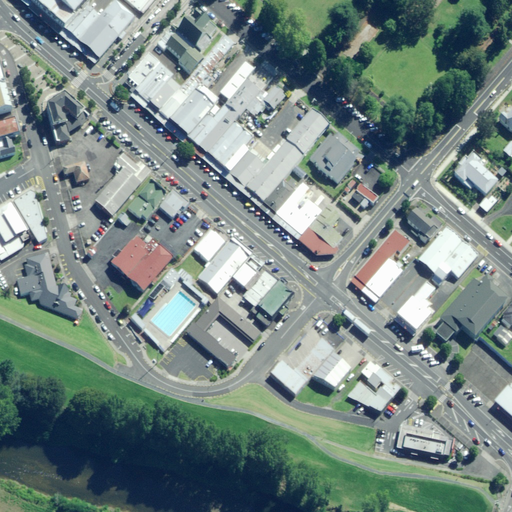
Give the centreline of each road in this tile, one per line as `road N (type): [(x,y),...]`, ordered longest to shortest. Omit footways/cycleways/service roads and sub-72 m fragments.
road 1 (unclassified): [(42,165),(71,263),(132,356),(169,386),(216,390),(251,371),(322,288)]
road 2 (trunk): [(322,288),(95,94)]
road 3 (tertiary): [(415,179),(207,0)]
road 4 (trunk): [(511,454),(322,288)]
road 5 (primary): [(511,70),(415,179)]
road 6 (primary): [(415,179),(322,288)]
road 7 (tertiary): [(511,265),(415,179)]
road 8 (residential): [(178,0),(95,94)]
road 9 (unclassified): [(42,165),(0,50)]
road 10 (trunk): [(95,94),(4,13)]
